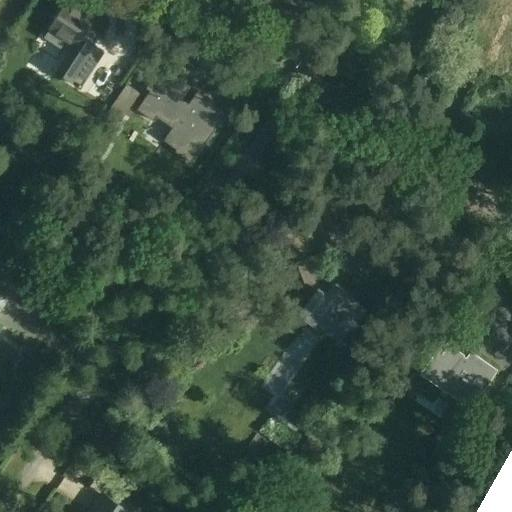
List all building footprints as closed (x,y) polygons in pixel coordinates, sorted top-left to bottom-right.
[(56,0),(36,30),(79,59),(104,23),(70,0),(56,0)] [(511,53),(511,0),(498,0),(489,14),(511,29),(511,31),(502,46),(511,53)] [(197,147),(225,106),(170,70),(142,111),(197,147)] [(123,110),(141,81),(124,71),(107,100),(123,110)] [(349,343),(373,308),(330,278),(306,313),(349,343)] [(0,317),(11,300),(0,292),(0,317)] [(424,370),(474,401),(498,364),(448,332),(424,370)] [(147,511),(96,480),(81,505),(92,511),(147,511)]
